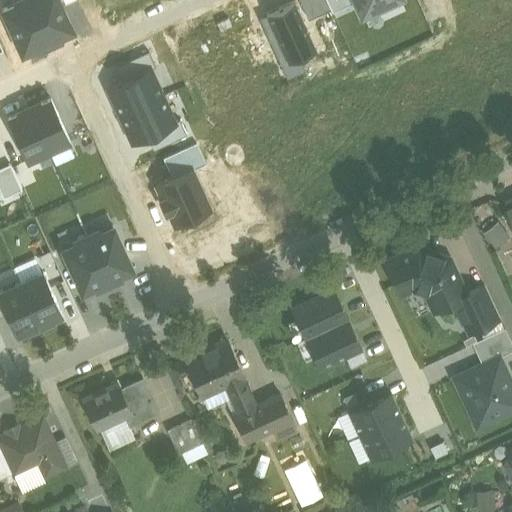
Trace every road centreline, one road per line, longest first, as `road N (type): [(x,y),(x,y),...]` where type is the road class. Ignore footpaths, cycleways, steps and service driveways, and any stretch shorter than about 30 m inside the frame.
road 1 (residential): [(74,60),(182,309)]
road 2 (residential): [(430,421),(348,234)]
road 3 (residential): [(0,390),(182,309)]
road 4 (residential): [(182,309),(348,234)]
road 5 (residential): [(74,60),(206,0)]
road 6 (residential): [(511,315),(453,187)]
